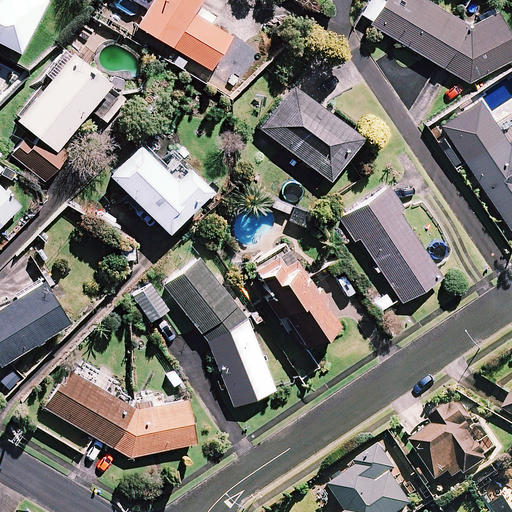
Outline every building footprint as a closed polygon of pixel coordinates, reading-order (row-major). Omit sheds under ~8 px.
[(44,0),(0,0),(0,43),(18,52),(44,0)] [(131,0),(146,9),(136,26),(209,70),(230,37),(191,13),(199,0),(131,0)] [(371,22),(369,25),(468,84),(511,59),(511,39),(497,13),(463,23),(424,0),(383,0),(383,1),(381,0),(370,0),(361,16),(371,22)] [(124,99),(71,54),(16,120),(54,151),(89,109),(105,123),(124,99)] [(362,138),(291,84),(258,128),(329,181),(362,138)] [(511,143),(507,147),(487,116),(450,141),(510,233),(511,232),(511,143)] [(59,163),(26,137),(11,155),(45,181),(59,163)] [(175,179),(140,144),(108,175),(167,233),(209,189),(187,167),(175,179)] [(0,224),(20,204),(0,184),(0,224)] [(441,277),(399,212),(402,209),(387,186),(384,188),(339,217),(354,241),(359,238),(400,303),(441,277)] [(313,217),(294,208),(288,220),(308,229),(313,217)] [(337,326),(286,248),(253,269),(270,295),(265,298),(277,317),(282,313),(304,347),(337,326)] [(205,340),(246,316),(198,257),(162,284),(205,340)] [(0,363),(68,321),(41,279),(0,304),(0,363)] [(168,309),(150,284),(132,296),(150,321),(168,309)] [(274,389),(246,316),(205,340),(231,405),(274,389)] [(134,408),(70,371),(62,384),(58,382),(43,406),(111,446),(134,408)] [(111,446),(129,456),(195,443),(186,398),(134,408),(111,446)] [(472,424),(461,406),(440,419),(442,422),(412,441),(438,483),(451,475),(457,483),(489,463),(467,428),(472,424)] [(400,470),(383,445),(356,463),(359,467),(331,486),(348,511),(403,511),(414,505),(393,474),(400,470)] [(493,466),(472,479),(479,489),(500,476),(493,466)]
